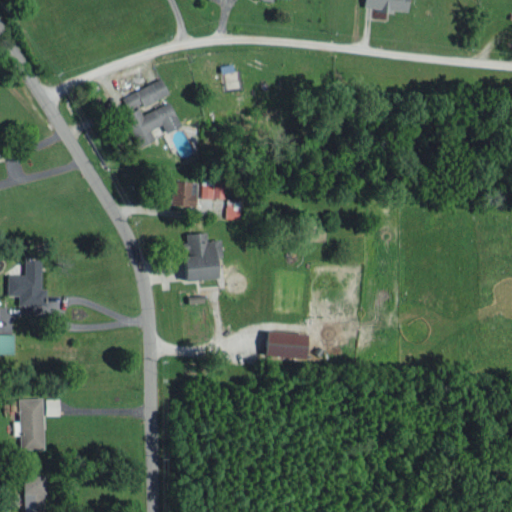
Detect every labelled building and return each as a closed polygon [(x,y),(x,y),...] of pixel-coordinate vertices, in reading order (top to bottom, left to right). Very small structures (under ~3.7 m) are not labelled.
[(402,0),(358,0),(358,6),(401,11),(402,0)] [(163,91),(156,76),(117,95),(124,110),(163,91)] [(174,125),(164,100),(136,112),(134,106),(120,112),(133,144),(149,138),(145,128),(156,123),(159,131),(174,125)] [(190,180),(167,179),(166,204),(189,204),(190,180)] [(208,196),(208,182),(197,182),(197,196),(208,196)] [(180,232),(183,253),(173,254),(175,279),(210,275),(208,255),(217,255),(215,237),(201,239),(200,230),(180,232)] [(13,303),(40,304),(41,287),(36,287),(37,259),(20,259),(19,273),(2,272),(2,293),(14,293),(13,303)] [(258,354),(300,355),(300,331),(258,330),(258,354)] [(0,351),(11,352),(11,332),(0,331),(0,351)] [(14,396),(15,447),(39,446),(38,396),(14,396)] [(41,413),(55,412),(55,397),(40,397),(41,413)] [(18,511),(33,511),(34,509),(39,509),(40,473),(19,473),(18,511)]
